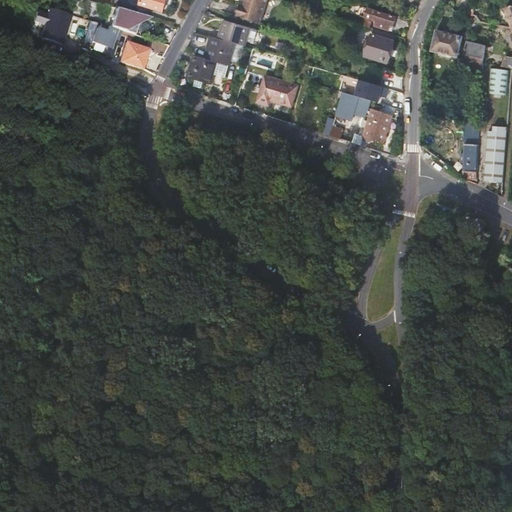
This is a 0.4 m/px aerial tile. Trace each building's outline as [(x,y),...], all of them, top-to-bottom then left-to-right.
[(95,9),(91,21),(97,23),(103,4),(89,0),(84,0),(84,2),(86,6),(95,9)] [(166,0),(141,0),(140,4),(163,11),(166,0)] [(245,0),(245,2),(244,6),(240,6),(237,16),(260,23),(267,0),(245,0)] [(103,4),(97,23),(133,34),(136,24),(148,17),(103,4)] [(363,6),(362,12),(360,15),(378,21),(376,26),(390,30),(392,25),(394,26),(396,17),(363,6)] [(44,24),(40,38),(64,44),(72,14),(49,8),(47,13),(37,11),(34,21),(44,24)] [(245,46),(251,28),(225,20),(220,39),(235,43),(245,46)] [(97,30),(82,25),(78,38),(93,42),(97,30)] [(391,52),(396,36),(375,29),(370,46),(391,52)] [(437,30),(432,51),(459,57),(463,36),(437,30)] [(203,58),(195,55),(188,78),(212,85),(219,62),(228,65),(235,43),(220,39),(210,36),(205,51),(203,58)] [(150,49),(115,38),(109,57),(144,68),(150,49)] [(486,45),(466,42),(465,49),(468,50),(467,58),(483,61),(486,45)] [(354,45),(350,58),(356,60),(360,47),(354,45)] [(388,63),(391,52),(370,46),(367,56),(388,63)] [(470,69),(483,72),(483,61),(467,58),(468,50),(465,49),(464,49),(462,58),(467,59),(465,68),(470,69)] [(502,65),(511,66),(511,57),(502,56),(502,65)] [(508,69),(490,68),(489,92),(508,93),(508,69)] [(483,72),(470,69),(470,76),(479,78),(482,79),(483,72)] [(392,87),(393,71),(377,70),(376,79),(384,79),(384,86),(392,87)] [(297,86),(265,77),(258,102),(268,106),(270,100),(291,106),(297,86)] [(370,100),(338,91),(337,94),(342,96),(339,105),(355,110),(357,105),(367,107),(370,100)] [(392,117),(373,111),(365,137),(364,139),(375,143),(375,140),(384,143),(392,117)] [(486,179),(504,180),(507,151),(508,127),(493,126),(493,130),(493,132),(488,131),(486,179)] [(334,127),(331,136),(341,139),(343,130),(334,127)] [(478,143),(465,143),(464,172),(477,173),(478,143)] [(383,201),(379,198),(374,206),(378,209),(383,201)]
